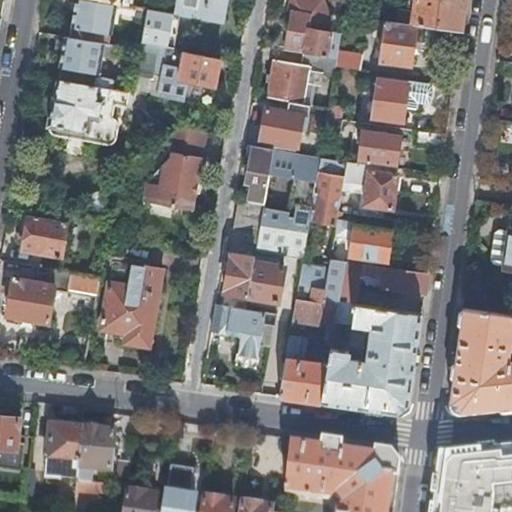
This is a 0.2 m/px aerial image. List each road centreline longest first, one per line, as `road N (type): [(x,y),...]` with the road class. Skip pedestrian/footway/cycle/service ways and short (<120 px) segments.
road 1 (residential): [(423,433),(485,0)]
road 2 (residential): [(188,402),(259,0)]
road 3 (residential): [(423,433),(188,402)]
road 4 (residential): [(188,402),(0,373)]
road 5 (residential): [(25,0),(0,142)]
